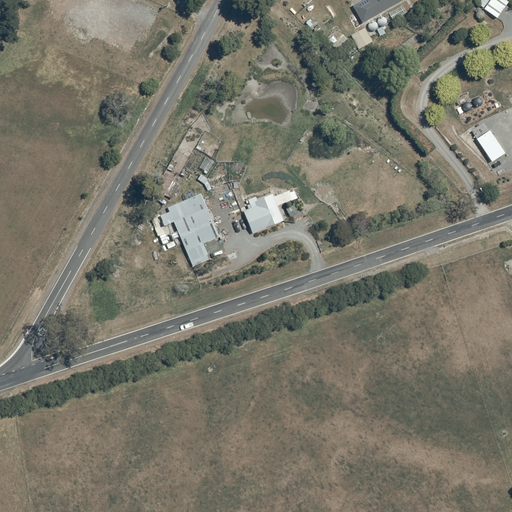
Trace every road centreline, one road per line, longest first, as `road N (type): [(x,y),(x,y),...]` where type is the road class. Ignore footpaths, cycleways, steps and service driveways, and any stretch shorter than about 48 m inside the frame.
road 1 (unclassified): [(511,211),(35,371)]
road 2 (unclassified): [(35,371),(31,350),(40,326),(224,0)]
